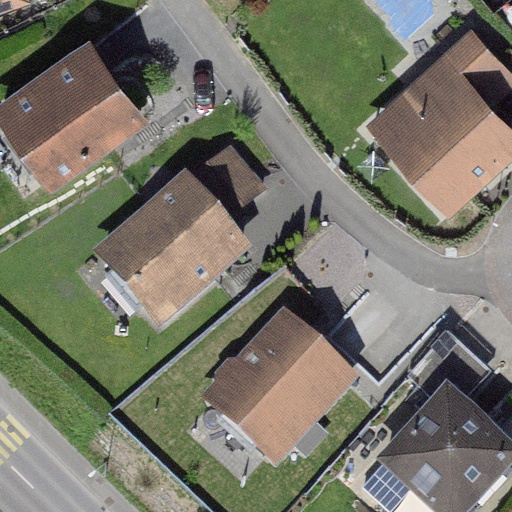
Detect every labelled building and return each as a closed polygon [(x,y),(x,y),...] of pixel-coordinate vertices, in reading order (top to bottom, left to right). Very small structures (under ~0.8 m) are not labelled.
[(0,108),(0,112),(48,180),(134,117),(84,48),(0,108)] [(382,137),(443,204),(511,140),(511,138),(451,73),(382,137)] [(180,190),(100,258),(155,323),(236,254),(180,190)] [(280,325),(239,368),(225,369),(215,379),(216,394),(208,402),(271,460),(343,382),(280,325)] [(443,401),(381,467),(429,511),(463,511),(510,462),(443,401)]
